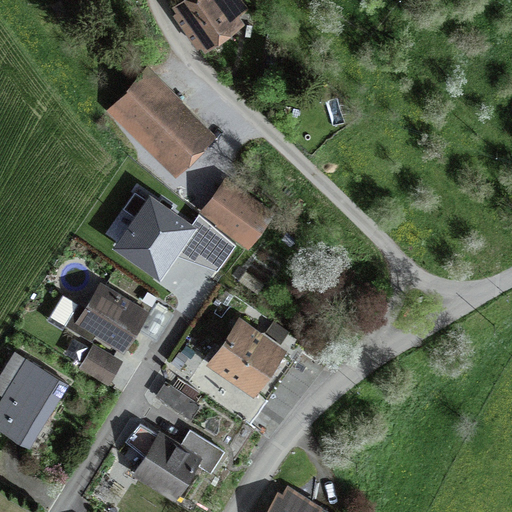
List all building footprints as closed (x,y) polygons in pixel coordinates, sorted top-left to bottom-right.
[(180,0),(187,10),(176,17),(198,49),(248,15),(237,0),(180,0)] [(175,171),(206,144),(153,82),(122,109),(175,171)] [(240,236),(263,208),(234,184),(211,211),(240,236)] [(119,244),(159,271),(190,225),(151,198),(119,244)] [(236,242),(211,222),(192,249),(218,267),(236,242)] [(82,329),(122,352),(142,318),(102,294),(82,329)] [(280,357),(240,333),(213,375),(254,400),(280,357)] [(94,348),(80,369),(103,385),(117,363),(94,348)] [(30,372),(0,421),(0,426),(25,442),(58,389),(30,372)] [(165,383),(155,399),(181,417),(192,400),(165,383)] [(168,495),(185,465),(156,449),(139,479),(168,495)] [(274,511),(310,511),(282,497),(274,511)]
